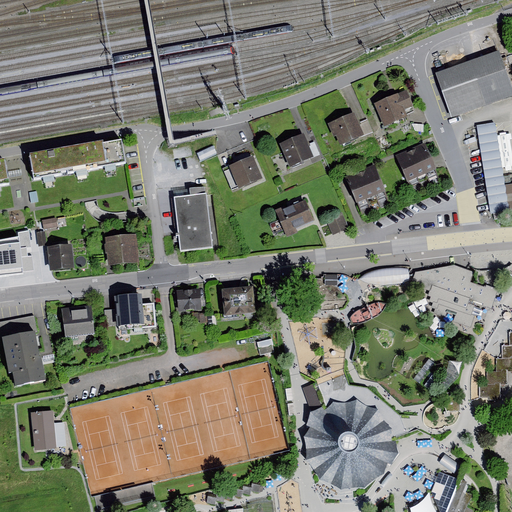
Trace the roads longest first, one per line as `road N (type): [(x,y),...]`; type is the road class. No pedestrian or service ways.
road 1 (tertiary): [(162,276),(475,237)]
road 2 (residential): [(147,136),(256,112),(409,56)]
road 3 (residential): [(475,237),(409,56)]
road 4 (tertiary): [(0,295),(162,276)]
road 5 (residential): [(0,153),(130,130),(147,136)]
road 6 (residential): [(162,276),(147,136)]
